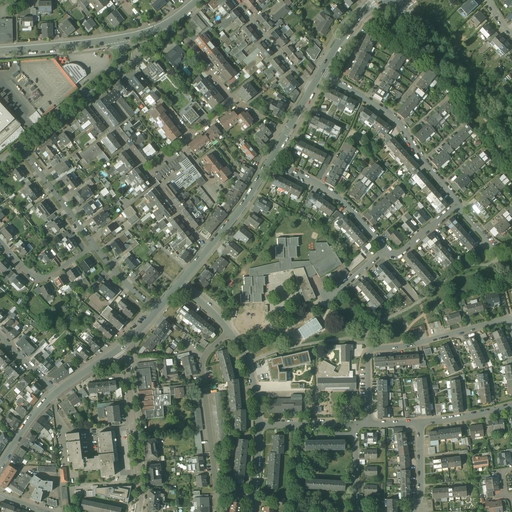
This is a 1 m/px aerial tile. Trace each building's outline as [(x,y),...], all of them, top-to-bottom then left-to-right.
[(108,3),(105,0),(82,0),(80,2),(86,8),(85,6),(90,2),(95,7),(98,12),(99,12),(109,4),(108,3)] [(156,0),(158,1),(152,6),(156,12),(166,4),(164,1),(163,0),(156,0)] [(213,0),(208,4),(213,10),(219,4),(222,7),(228,1),(226,0),(213,0)] [(253,0),(253,1),(252,0),(246,0),(244,2),(249,8),(255,3),(258,0),(253,0)] [(276,0),(279,3),(269,12),(270,13),(267,15),(266,13),(264,15),(268,20),(270,18),(286,5),(281,0),(276,0)] [(470,0),(463,7),(465,9),(463,11),(468,16),(478,5),(474,1),(473,0),(470,0)] [(111,1),(108,3),(109,4),(99,12),(101,15),(108,9),(113,5),(111,1)] [(228,1),(222,7),(225,11),(227,13),(234,8),(231,5),(230,6),(229,4),(230,3),(228,1)] [(51,3),(39,3),(39,12),(51,12),(51,3)] [(258,7),(255,3),(249,8),(255,15),(260,10),(260,9),(258,7)] [(201,11),(204,14),(210,8),(207,5),(201,11)] [(286,5),(270,18),(273,23),(289,9),(286,5)] [(337,7),(335,5),(332,8),(334,10),(333,12),(338,18),(345,12),(339,6),(337,7)] [(235,10),(229,15),(232,17),(235,21),(241,16),(235,10)] [(116,11),(107,18),(110,21),(111,20),(115,26),(122,20),(116,11)] [(333,20),(325,16),(322,12),(317,17),(319,20),(321,19),(323,21),(317,31),(325,36),(327,31),(333,20)] [(480,12),(472,20),(475,23),(476,22),(479,25),(478,26),(480,24),(485,19),(486,19),(480,12)] [(191,19),(203,34),(211,28),(198,13),(191,19)] [(264,15),(263,13),(257,18),(263,24),(268,20),(264,15)] [(246,23),(241,16),(235,21),(224,30),(227,33),(232,29),(234,32),(240,27),(240,28),(246,23)] [(232,17),(221,26),(224,30),(235,21),(232,17)] [(33,18),(22,18),(23,27),(33,27),(33,22),(36,22),(36,18),(33,18)] [(89,18),(81,25),(88,33),(96,27),(93,23),(89,18)] [(12,19),(0,19),(0,36),(13,36),(12,19)] [(203,34),(191,19),(186,24),(198,38),(203,34)] [(75,31),(67,20),(62,24),(64,26),(61,29),(63,32),(67,37),(75,31)] [(274,26),(268,20),(263,24),(268,31),(274,26)] [(491,28),(491,29),(489,27),(488,25),(481,31),(485,36),(486,35),(489,38),(494,32),(491,28)] [(254,32),(248,26),(243,31),(245,33),(248,37),(254,32)] [(50,28),(43,28),(43,29),(43,38),(52,38),(52,28),(50,28)] [(283,35),(282,36),(285,40),(293,33),(290,29),(287,32),(283,35)] [(282,36),(276,30),(271,34),(276,41),(282,36)] [(259,39),(254,32),(248,37),(252,42),(254,44),(259,39)] [(379,38),(368,32),(366,35),(367,36),(375,40),(377,41),(379,38)] [(489,38),(488,39),(490,40),(497,33),(495,32),(494,32),(489,38)] [(245,33),(238,39),(241,43),(248,37),(245,33)] [(490,40),(484,45),(487,48),(489,46),(493,42),(492,42),(499,36),(497,33),(490,40)] [(198,39),(194,34),(190,38),(193,42),(194,41),(198,39)] [(210,42),(203,34),(198,38),(198,39),(194,41),(201,50),(210,42)] [(229,40),(225,35),(220,39),(224,44),(229,40)] [(502,38),(500,35),(499,36),(492,42),(493,42),(499,49),(500,48),(506,42),(502,37),(502,38)] [(285,40),(282,36),(276,41),(282,47),(287,43),(285,40)] [(375,40),(367,36),(363,43),(371,47),(375,40)] [(241,43),(231,52),(238,60),(244,55),(241,51),(252,42),(248,37),(241,43)] [(315,40),(313,37),(308,41),(312,45),(305,51),(310,58),(314,60),(319,51),(320,50),(318,48),(320,47),(319,45),(315,40)] [(217,50),(210,42),(201,50),(204,53),(205,52),(209,57),(217,50)] [(262,42),(256,47),(258,49),(262,53),(267,48),(262,42)] [(301,42),(294,48),(297,51),(298,50),(303,45),(301,42)] [(508,44),(506,42),(500,48),(505,54),(508,51),(509,52),(511,48),(511,47),(509,44),(508,44)] [(371,47),(363,43),(359,51),(362,52),(367,55),(371,47)] [(487,48),(484,45),(479,50),(483,54),(490,47),(489,46),(487,48)] [(179,48),(173,52),(172,52),(170,54),(168,54),(166,56),(165,57),(169,62),(169,64),(170,65),(172,65),(175,68),(176,68),(178,67),(178,65),(185,60),(185,61),(186,55),(178,46),(177,46),(179,48)] [(295,52),(290,46),(284,50),(290,57),(295,52)] [(267,48),(262,53),(265,57),(267,60),(273,55),(267,48)] [(258,49),(246,58),(247,59),(243,62),(247,66),(262,53),(258,49)] [(223,58),(217,50),(209,57),(208,58),(215,66),(223,59),(223,58)] [(295,52),(290,57),(295,63),(296,63),(297,64),(300,63),(298,61),(304,56),(298,50),(297,51),(295,52)] [(412,58),(400,50),(397,54),(405,59),(409,62),(412,58)] [(367,55),(362,52),(359,59),(366,63),(367,63),(368,60),(367,60),(369,56),(367,55)] [(247,66),(243,69),(250,77),(258,70),(255,66),(265,57),(262,53),(247,66)] [(397,54),(393,61),(400,66),(405,59),(397,54)] [(276,58),(270,63),(273,67),(265,73),(267,76),(275,69),(281,65),(276,58)] [(215,66),(214,66),(221,74),(224,72),(230,67),(223,59),(215,66)] [(366,63),(359,59),(355,65),(363,69),(363,70),(365,67),(364,66),(366,63)] [(400,66),(393,61),(388,68),(391,70),(396,73),(400,66)] [(64,66),(62,68),(76,85),(87,76),(86,74),(84,71),(82,69),(80,67),(78,66),(75,65),(72,64),(70,65),(67,65),(64,66)] [(281,65),(275,69),(278,72),(281,76),(286,71),(281,65)] [(363,69),(355,65),(352,72),(359,76),(360,76),(362,73),(361,73),(363,69)] [(169,75),(162,66),(150,77),(157,85),(163,92),(167,89),(169,88),(168,88),(169,87),(163,79),(169,75)] [(236,75),(230,67),(224,72),(226,75),(224,77),(228,82),(236,75)] [(309,67),(305,71),(303,73),(303,72),(303,73),(307,77),(309,77),(311,73),(310,69),(309,67)] [(275,69),(267,76),(270,80),(274,77),(273,76),(278,72),(275,69)] [(396,73),(391,70),(387,76),(394,80),(394,81),(396,78),(395,77),(398,74),(396,73)] [(429,70),(422,80),(428,85),(431,82),(433,80),(436,77),(429,70)] [(359,76),(352,72),(349,78),(357,82),(358,79),(357,79),(359,76)] [(139,73),(129,81),(130,82),(133,86),(141,96),(151,88),(139,73)] [(203,81),(198,75),(191,82),(193,84),(196,82),(198,85),(203,81)] [(290,75),(280,83),(285,88),(294,80),(290,75)] [(394,80),(387,76),(383,82),(390,86),(390,87),(392,84),(392,83),(394,80)] [(198,85),(196,86),(204,96),(213,88),(205,79),(203,81),(198,85)] [(422,80),(421,79),(421,80),(416,86),(418,88),(423,92),(426,89),(429,85),(428,85),(422,80)] [(294,80),(285,88),(289,94),(295,89),(299,86),(294,80)] [(130,93),(120,81),(113,87),(115,90),(118,94),(122,91),(126,96),(130,93)] [(390,86),(383,82),(379,88),(386,93),(388,90),(390,86)] [(250,86),(248,83),(237,92),(246,103),(257,94),(250,86)] [(204,96),(202,97),(208,103),(218,94),(213,88),(204,96)] [(386,93),(379,88),(375,94),(383,99),(385,96),(384,96),(386,93)] [(418,88),(414,94),(420,99),(421,100),(423,97),(422,96),(425,93),(423,92),(418,88)] [(336,93),(328,89),(324,97),(332,101),(336,93)] [(115,90),(104,99),(109,105),(120,96),(118,94),(115,90)] [(342,96),(336,93),(332,101),(335,103),(335,102),(338,104),(342,96)] [(153,94),(146,99),(151,105),(158,99),(153,94)] [(218,94),(208,103),(213,109),(217,106),(224,100),(218,94)] [(391,108),(398,100),(395,98),(398,95),(398,94),(388,105),(391,108)] [(420,99),(414,94),(409,99),(415,105),(416,105),(418,102),(420,99)] [(348,99),(342,96),(338,104),(341,106),(339,109),(343,111),(344,108),(348,99)] [(136,115),(122,97),(117,101),(131,119),(136,115)] [(101,111),(109,105),(104,99),(104,98),(96,104),(101,111)] [(277,106),(272,103),(273,102),(269,99),(267,103),(276,108),(277,106)] [(356,103),(348,99),(344,108),(352,111),(353,109),(356,103)] [(415,105),(409,99),(404,105),(411,110),(411,111),(414,108),(413,107),(415,105)] [(191,108),(196,113),(202,108),(196,102),(190,106),(189,106),(191,108)] [(287,106),(280,102),(277,106),(276,108),(283,112),(287,106)] [(453,108),(447,102),(442,107),(448,113),(448,114),(451,111),(451,110),(453,108)] [(0,134),(15,120),(0,103),(0,134)] [(13,109),(9,104),(4,108),(8,113),(13,109)] [(109,105),(101,111),(115,128),(122,122),(109,105)] [(160,105),(150,114),(156,120),(164,114),(166,112),(160,105)] [(411,110),(404,105),(400,110),(407,116),(409,113),(411,110)] [(89,106),(82,112),(85,115),(89,121),(89,120),(95,116),(96,115),(89,106)] [(217,106),(213,109),(210,112),(212,114),(219,108),(217,106)] [(448,113),(442,107),(437,112),(442,118),(443,119),(445,116),(448,113)] [(191,108),(183,115),(191,125),(199,117),(196,113),(191,108)] [(283,112),(276,108),(274,111),(272,115),(279,119),(283,112)] [(371,114),(365,109),(361,114),(359,117),(362,119),(362,118),(366,120),(371,114)] [(407,116),(400,110),(397,114),(404,119),(407,116)] [(43,118),(37,111),(30,117),(36,124),(43,118)] [(240,120),(237,117),(234,113),(233,113),(232,114),(230,112),(220,121),(222,122),(220,123),(220,125),(226,132),(238,122),(240,120)] [(442,118),(437,112),(431,117),(437,123),(437,124),(440,121),(442,118)] [(240,120),(238,122),(245,131),(252,125),(252,124),(251,123),(253,121),(246,113),(244,115),(243,113),(242,113),(237,117),(240,120)] [(156,120),(154,122),(158,127),(170,117),(169,115),(166,117),(164,114),(156,120)] [(378,119),(371,114),(366,120),(365,121),(372,126),(378,119)] [(89,121),(85,115),(80,119),(84,125),(89,121)] [(321,119),(313,115),(309,123),(317,127),(321,119)] [(95,116),(89,120),(91,123),(94,126),(100,121),(95,116)] [(170,117),(158,127),(162,132),(172,124),(169,121),(172,119),(170,117)] [(437,123),(431,117),(426,122),(428,124),(432,129),(435,126),(434,126),(437,123)] [(327,122),(321,119),(317,127),(320,129),(320,128),(323,130),(327,122)] [(378,119),(372,126),(379,131),(385,124),(378,119)] [(81,126),(81,127),(84,130),(91,124),(91,123),(89,120),(84,125),(81,126)] [(94,126),(93,127),(95,129),(98,133),(99,134),(106,129),(100,121),(94,126)] [(333,125),(327,122),(323,130),(323,131),(326,132),(330,133),(333,125)] [(172,124),(162,132),(167,138),(179,128),(177,126),(175,128),(172,124)] [(390,128),(385,124),(379,131),(381,133),(382,132),(385,135),(390,128)] [(432,129),(428,124),(423,129),(429,135),(432,133),(434,131),(432,129)] [(122,125),(117,130),(121,136),(127,131),(125,128),(122,125)] [(133,127),(127,131),(129,134),(130,133),(131,134),(138,128),(135,125),(133,127)] [(264,125),(259,130),(268,140),(266,138),(271,134),(264,125)] [(330,133),(329,134),(337,137),(341,129),(333,125),(330,133)] [(474,132),(468,125),(463,129),(469,136),(474,132)] [(20,126),(0,144),(0,153),(26,132),(20,126)] [(218,131),(214,126),(210,129),(217,138),(221,136),(221,135),(218,131)] [(179,128),(167,138),(171,143),(174,141),(181,135),(178,132),(180,130),(179,128)] [(423,129),(419,133),(418,133),(414,137),(421,143),(425,140),(425,139),(427,137),(429,135),(430,135),(429,135),(423,129),(423,128),(423,129)] [(210,129),(206,132),(207,133),(205,135),(209,141),(211,143),(217,138),(210,129)] [(469,136),(463,129),(458,134),(464,140),(464,141),(467,138),(466,138),(469,136)] [(268,140),(259,130),(261,132),(256,136),(265,146),(263,144),(268,140)] [(129,134),(127,131),(121,136),(126,141),(132,137),(129,134)] [(72,143),(64,133),(58,138),(60,140),(62,143),(66,148),(72,143)] [(58,138),(55,134),(49,138),(54,144),(57,142),(60,140),(58,138)] [(110,134),(103,139),(106,143),(105,143),(110,151),(111,150),(114,153),(121,148),(110,134)] [(464,140),(458,134),(453,139),(458,145),(459,146),(461,143),(464,140)] [(132,137),(126,141),(130,147),(136,143),(137,142),(135,140),(132,136),(132,137)] [(201,136),(188,146),(190,148),(190,149),(193,154),(209,141),(205,136),(203,138),(201,136)] [(265,146),(256,136),(258,138),(253,142),(255,145),(259,149),(260,150),(265,146)] [(54,144),(49,138),(43,143),(48,149),(51,147),(54,144)] [(389,142),(386,145),(392,151),(398,145),(393,139),(389,142)] [(458,145),(453,139),(447,144),(453,150),(453,151),(456,148),(458,145)] [(169,146),(164,149),(166,152),(176,144),(174,141),(171,143),(171,144),(169,145),(169,146)] [(257,156),(244,141),(238,145),(241,148),(241,149),(251,161),(257,156)] [(306,145),(298,141),(294,149),(302,153),(306,145)] [(48,149),(43,143),(38,147),(42,153),(45,151),(48,149)] [(136,143),(130,147),(135,153),(141,148),(139,146),(136,143)] [(453,150),(447,144),(442,149),(444,151),(448,155),(451,153),(450,152),(453,150)] [(97,145),(81,156),(83,159),(87,164),(98,155),(102,152),(97,145)] [(312,148),(306,145),(302,153),(305,154),(309,155),(312,148)] [(347,145),(342,153),(349,157),(350,158),(353,153),(355,149),(347,145)] [(398,145),(392,151),(398,158),(404,151),(398,145)] [(150,146),(143,151),(141,148),(145,154),(152,149),(150,146)] [(56,154),(51,147),(48,149),(54,156),(56,154)] [(141,148),(135,153),(140,159),(145,154),(141,148)] [(152,149),(145,154),(148,157),(156,151),(153,148),(152,149)] [(318,151),(312,148),(309,155),(308,156),(312,158),(312,157),(315,158),(318,151)] [(54,156),(48,149),(45,151),(51,158),(54,156)] [(326,155),(318,151),(315,158),(314,159),(318,161),(317,164),(321,166),(324,160),(326,155)] [(404,151),(398,158),(403,164),(410,158),(404,151)] [(448,155),(444,151),(439,155),(445,162),(447,159),(448,160),(450,158),(448,155)] [(109,161),(102,152),(98,155),(105,164),(109,161)] [(130,160),(124,152),(118,157),(121,161),(124,164),(130,160)] [(489,158),(484,152),(478,157),(484,163),(484,164),(487,161),(489,158)] [(183,153),(176,159),(179,163),(186,158),(183,153)] [(349,157),(342,153),(339,160),(346,164),(347,164),(349,161),(348,160),(349,157)] [(148,157),(145,154),(140,159),(144,165),(150,160),(148,157)] [(79,160),(75,155),(72,157),(78,165),(80,164),(78,162),(79,160)] [(211,155),(208,157),(207,156),(203,160),(207,165),(203,167),(208,173),(211,170),(216,175),(223,169),(211,155)] [(445,162),(439,155),(434,160),(440,166),(443,164),(445,162)] [(46,166),(56,159),(54,157),(51,159),(52,161),(46,165),(46,166)] [(484,163),(478,157),(473,162),(479,168),(479,169),(482,166),(481,166),(484,163)] [(410,158),(403,164),(409,170),(416,164),(410,158)] [(175,159),(158,173),(159,175),(161,177),(179,163),(175,159)] [(130,160),(124,164),(127,168),(126,168),(130,171),(136,167),(130,160)] [(346,164),(339,160),(335,166),(342,170),(343,170),(345,167),(344,167),(346,164)] [(440,166),(434,160),(431,162),(437,169),(440,166)] [(121,161),(114,167),(114,168),(116,170),(124,164),(121,161)] [(473,162),(468,167),(473,173),(474,174),(476,171),(479,168),(473,162)] [(64,164),(55,171),(59,176),(65,171),(68,169),(68,168),(64,164)] [(124,164),(116,170),(118,172),(119,174),(126,168),(127,168),(124,164)] [(382,170),(375,164),(369,171),(375,176),(376,177),(382,170)] [(416,164),(409,170),(407,172),(410,175),(419,167),(416,164)] [(342,170),(335,166),(332,172),(340,177),(342,173),(341,173),(342,170)] [(113,167),(106,173),(109,176),(114,172),(116,170),(114,168),(113,167)] [(255,170),(249,167),(247,171),(244,175),(250,178),(255,170)] [(473,173),(468,167),(462,172),(464,174),(468,178),(471,176),(470,175),(473,173)] [(19,168),(13,173),(18,181),(25,176),(19,168)] [(137,168),(130,173),(131,174),(135,180),(136,179),(142,175),(137,168)] [(223,169),(216,175),(216,176),(216,175),(223,184),(228,180),(226,178),(229,176),(229,175),(230,174),(225,168),(223,169)] [(197,171),(190,177),(195,182),(201,177),(197,171)] [(375,176),(369,171),(364,177),(371,182),(371,183),(374,180),(373,179),(375,176)] [(340,177),(332,172),(327,180),(335,184),(340,177)] [(182,173),(169,184),(174,189),(176,192),(186,185),(188,188),(191,185),(187,179),(182,173)] [(419,173),(411,179),(414,182),(415,182),(416,183),(423,177),(419,173)] [(131,174),(129,176),(128,176),(127,177),(126,177),(128,179),(126,181),(129,185),(134,181),(135,180),(131,174)] [(464,174),(459,178),(465,185),(468,183),(470,181),(468,178),(464,174)] [(69,175),(62,180),(66,186),(73,180),(71,178),(69,175)] [(125,175),(119,179),(122,183),(126,181),(128,179),(126,177),(127,177),(125,175)] [(142,175),(136,179),(140,185),(146,180),(142,175)] [(242,179),(240,182),(246,186),(250,178),(244,175),(242,179)] [(510,181),(504,175),(499,180),(504,186),(505,187),(508,185),(507,184),(510,181)] [(283,180),(276,177),(270,188),(274,190),(276,186),(279,188),(279,187),(283,180)] [(371,182),(364,177),(360,182),(366,187),(367,188),(369,185),(369,184),(371,182)] [(429,184),(423,177),(416,183),(422,190),(429,184)] [(108,188),(111,185),(105,178),(102,180),(108,188)] [(465,185),(459,178),(455,183),(460,189),(463,187),(465,185)] [(90,179),(81,187),(83,189),(87,186),(87,187),(93,183),(90,179)] [(136,183),(131,187),(134,190),(140,185),(136,179),(135,180),(134,181),(136,183)] [(73,180),(66,186),(71,191),(78,186),(76,184),(73,180)] [(146,180),(140,185),(144,189),(144,190),(148,187),(150,185),(146,180)] [(289,183),(283,180),(279,187),(282,189),(285,191),(289,183)] [(327,180),(325,183),(333,188),(336,184),(327,180)] [(499,180),(493,185),(499,191),(500,192),(502,190),(502,189),(504,186),(499,180)] [(240,182),(239,181),(234,189),(235,189),(236,190),(242,193),(246,186),(240,182)] [(366,187),(360,182),(355,188),(362,194),(365,191),(364,190),(366,187)] [(296,186),(289,183),(285,191),(288,192),(288,193),(292,194),(296,186)] [(460,189),(455,183),(452,185),(458,191),(460,189)] [(168,194),(174,189),(169,184),(163,188),(168,194)] [(429,184),(422,190),(428,196),(435,190),(429,184)] [(32,185),(25,190),(29,196),(36,190),(32,185)] [(140,185),(134,190),(138,194),(142,191),(144,189),(140,185)] [(493,185),(488,190),(493,196),(494,197),(497,194),(496,194),(499,191),(493,185)] [(83,189),(74,196),(80,204),(85,200),(87,201),(94,196),(87,187),(87,186),(83,189)] [(302,190),(296,186),(292,194),(295,196),(298,198),(299,196),(302,190)] [(214,204),(200,187),(196,190),(210,208),(214,204)] [(404,193),(398,187),(391,193),(396,199),(397,200),(404,193)] [(105,188),(100,192),(103,197),(109,193),(105,188)] [(362,194),(355,188),(349,195),(356,201),(362,194)] [(176,192),(174,189),(168,194),(172,200),(178,195),(176,192)] [(36,190),(29,196),(33,202),(41,196),(36,190)] [(159,196),(154,190),(148,195),(150,198),(153,201),(159,196)] [(242,193),(236,190),(233,194),(231,197),(238,201),(242,193)] [(435,190),(428,196),(433,203),(434,202),(440,197),(435,190)] [(493,196),(488,190),(483,195),(485,197),(489,201),(491,199),(491,198),(493,196)] [(133,191),(124,197),(129,204),(138,197),(133,191)] [(188,192),(180,198),(183,201),(190,195),(188,192)] [(396,199),(391,193),(386,198),(391,204),(392,205),(395,202),(394,201),(396,199)] [(310,200),(307,204),(310,206),(312,204),(314,205),(314,204),(319,198),(314,194),(313,195),(310,200)] [(178,195),(172,200),(177,206),(183,201),(180,198),(178,195)] [(159,196),(153,201),(155,204),(158,207),(164,202),(159,196)] [(194,197),(185,204),(187,207),(196,200),(194,197)] [(238,201),(231,197),(228,201),(226,204),(232,208),(238,201)] [(440,197),(434,202),(436,205),(438,208),(445,202),(440,197)] [(489,201),(485,197),(480,201),(486,208),(488,205),(488,206),(491,204),(489,201)] [(147,201),(144,204),(146,206),(153,201),(150,198),(147,201)] [(271,205),(260,198),(258,201),(255,206),(260,209),(263,211),(265,207),(268,209),(271,205)] [(319,198),(314,204),(317,206),(317,207),(319,209),(320,208),(324,202),(319,198)] [(391,204),(386,198),(380,203),(387,210),(389,207),(389,206),(391,204)] [(196,200),(187,207),(190,210),(199,202),(198,199),(196,200)] [(397,200),(396,199),(394,201),(395,202),(392,205),(395,208),(400,204),(397,200)] [(99,209),(93,200),(83,208),(89,216),(99,209)] [(183,201),(177,206),(181,211),(187,207),(185,204),(183,201)] [(486,208),(480,201),(475,205),(475,206),(478,209),(481,212),(483,210),(484,210),(486,208)] [(53,213),(45,202),(37,207),(37,208),(38,207),(43,214),(42,216),(44,219),(53,213)] [(164,202),(158,207),(160,210),(162,212),(168,207),(164,202)] [(330,205),(324,202),(320,208),(322,210),(322,211),(324,213),(325,212),(330,205)] [(445,202),(438,208),(441,212),(448,206),(445,202)] [(387,210),(380,203),(375,208),(381,214),(384,217),(389,212),(387,210)] [(232,208),(226,204),(222,208),(221,210),(226,215),(232,208)] [(395,208),(392,205),(391,204),(389,206),(389,207),(387,210),(389,212),(392,215),(397,210),(397,211),(395,208)] [(330,205),(325,212),(328,214),(327,215),(330,216),(335,209),(330,205)] [(131,206),(123,212),(125,215),(133,209),(131,206)] [(168,207),(162,212),(164,215),(167,219),(174,214),(168,207)] [(187,207),(181,211),(186,217),(192,213),(190,210),(187,207)] [(375,208),(369,214),(368,214),(374,221),(375,221),(381,214),(375,208)] [(202,209),(194,216),(196,218),(204,212),(202,209)] [(219,212),(215,217),(221,222),(226,215),(221,210),(219,212)] [(428,219),(420,210),(414,216),(422,225),(428,219)] [(134,211),(127,217),(129,220),(135,215),(136,214),(134,211)] [(204,212),(196,218),(199,221),(203,218),(204,219),(206,217),(205,216),(206,215),(204,212)] [(511,219),(511,216),(508,212),(502,217),(504,219),(508,224),(511,221),(511,219)] [(192,213),(186,217),(191,223),(196,218),(194,216),(192,213)] [(54,214),(47,219),(49,222),(56,217),(54,214)] [(101,215),(100,214),(93,220),(98,226),(99,225),(105,221),(104,220),(101,215)] [(262,221),(252,214),(249,216),(246,220),(250,223),(253,226),(256,223),(259,225),(262,221)] [(374,221),(368,214),(365,217),(368,220),(370,223),(373,226),(377,223),(375,221),(374,221)] [(129,220),(127,221),(131,225),(139,219),(135,215),(129,220)] [(176,217),(169,222),(172,226),(171,227),(168,229),(170,232),(173,231),(175,229),(181,224),(176,217)] [(345,217),(339,222),(337,221),(334,223),(334,225),(335,226),(337,226),(337,225),(341,229),(343,227),(349,222),(345,217)] [(196,218),(191,223),(195,229),(201,224),(199,221),(196,218)] [(452,218),(445,224),(448,227),(455,221),(452,218)] [(64,227),(58,219),(52,223),(50,225),(53,229),(54,227),(57,231),(57,232),(64,227)] [(508,224),(504,219),(499,223),(505,230),(508,227),(508,228),(510,226),(508,224)] [(211,220),(203,229),(200,234),(202,235),(201,235),(206,239),(210,234),(210,235),(218,225),(211,220)] [(416,230),(408,221),(402,226),(406,232),(410,235),(416,230)] [(448,227),(448,228),(448,227),(450,229),(453,232),(453,233),(460,227),(460,226),(460,227),(455,221),(448,227)] [(349,222),(343,227),(345,229),(345,230),(347,232),(353,226),(349,222)] [(505,230),(499,223),(495,228),(499,233),(500,234),(503,232),(505,230)] [(113,224),(102,233),(105,238),(117,228),(113,224)] [(181,224),(175,229),(177,231),(179,235),(186,230),(181,224)] [(156,225),(150,230),(153,233),(159,229),(159,228),(156,225)] [(353,226),(347,232),(349,234),(349,235),(351,237),(352,236),(358,231),(353,226)] [(8,227),(2,233),(5,236),(9,240),(8,239),(11,237),(12,238),(15,235),(8,227)] [(460,227),(453,233),(459,239),(466,233),(460,227)] [(251,236),(242,228),(239,231),(239,230),(235,235),(239,238),(243,241),(245,238),(248,240),(251,236)] [(499,233),(495,228),(490,232),(495,237),(499,233)] [(186,230),(179,235),(182,239),(184,241),(190,236),(186,230)] [(393,234),(389,230),(385,234),(391,241),(392,240),(392,239),(394,237),(393,235),(393,234)] [(358,231),(352,236),(354,239),(353,239),(355,242),(356,241),(362,236),(358,231)] [(404,240),(396,232),(393,234),(393,235),(394,237),(392,239),(392,240),(398,246),(404,240)] [(466,233),(459,239),(464,245),(471,239),(466,233)] [(124,234),(111,245),(113,248),(116,246),(114,243),(119,240),(121,243),(128,239),(124,234)] [(431,234),(422,241),(425,244),(426,243),(433,237),(431,234)] [(190,236),(184,241),(185,242),(189,247),(195,241),(190,236)] [(362,236),(356,241),(358,244),(357,244),(360,247),(366,242),(367,241),(362,236)] [(433,237),(426,243),(428,245),(429,245),(432,248),(438,242),(433,237)] [(77,245),(72,238),(65,243),(67,246),(71,250),(72,249),(75,247),(77,245)] [(290,238),(290,239),(285,239),(285,238),(277,239),(277,247),(275,247),(275,259),(291,258),(297,258),(297,247),(299,247),(299,238),(290,238)] [(471,239),(464,245),(466,248),(467,247),(470,250),(476,245),(471,239)] [(119,240),(114,243),(116,246),(113,248),(119,256),(120,255),(126,250),(123,246),(121,243),(119,240)] [(136,241),(130,245),(130,246),(133,249),(139,245),(136,241)] [(184,241),(177,246),(180,249),(185,245),(184,244),(185,242),(184,241)] [(240,250),(231,242),(229,245),(228,245),(225,249),(229,252),(232,255),(235,252),(237,254),(240,250)] [(432,248),(431,248),(434,251),(437,255),(444,249),(438,242),(432,248)] [(315,243),(316,251),(309,251),(309,261),(310,261),(332,250),(333,250),(332,249),(331,250),(329,248),(331,247),(331,246),(329,247),(327,243),(315,243)] [(26,247),(23,244),(18,249),(24,255),(29,251),(30,252),(32,250),(28,245),(26,247)] [(130,246),(126,250),(120,255),(122,258),(129,253),(133,249),(130,246)] [(154,247),(147,254),(150,256),(156,250),(154,247)] [(437,255),(434,258),(437,255),(439,258),(443,261),(450,255),(449,255),(444,249),(437,255)] [(332,250),(310,261),(317,273),(319,277),(341,264),(335,253),(334,253),(332,250)] [(47,251),(40,256),(43,259),(44,258),(47,262),(52,258),(47,251)] [(192,257),(186,251),(184,254),(180,258),(182,260),(181,261),(184,263),(185,262),(187,263),(192,257)] [(410,252),(403,258),(405,262),(412,256),(410,252)] [(122,258),(125,261),(131,256),(131,255),(129,253),(122,258)] [(360,255),(346,267),(350,272),(364,259),(360,255)] [(450,255),(443,261),(445,264),(445,263),(448,266),(447,267),(455,261),(454,261),(450,255)] [(131,256),(125,261),(128,264),(129,264),(130,265),(128,266),(132,271),(138,265),(134,262),(135,261),(131,256)] [(412,256),(405,262),(407,264),(408,263),(411,266),(417,261),(412,256)] [(223,260),(220,258),(212,267),(216,270),(219,268),(222,270),(227,263),(223,259),(223,260)] [(279,263),(249,270),(249,278),(263,277),(263,275),(284,272),(293,270),(303,268),(307,278),(309,277),(309,276),(314,274),(315,275),(317,273),(310,261),(291,262),(291,258),(279,259),(279,263)] [(87,259),(80,264),(86,272),(93,267),(87,259)] [(3,260),(1,263),(0,262),(0,268),(3,272),(4,273),(10,267),(3,260)] [(411,266),(410,267),(416,273),(423,267),(417,261),(411,266)] [(377,268),(375,270),(379,275),(386,269),(381,265),(377,268)] [(158,273),(151,266),(147,269),(150,272),(156,278),(160,274),(158,273)] [(423,267),(416,273),(419,276),(416,279),(419,282),(422,280),(428,274),(423,267)] [(74,268),(67,273),(72,281),(73,281),(74,282),(76,280),(76,279),(81,276),(78,271),(76,272),(74,268)] [(307,278),(303,268),(293,270),(306,302),(309,301),(309,302),(311,301),(311,300),(315,298),(311,288),(307,278)] [(150,272),(147,269),(145,272),(147,274),(143,279),(149,285),(156,278),(150,272)] [(386,269),(379,275),(384,280),(390,274),(386,269)] [(206,271),(205,270),(197,279),(201,282),(201,283),(203,280),(206,282),(207,282),(212,275),(208,271),(208,272),(206,271)] [(9,279),(8,280),(12,284),(13,283),(13,282),(19,277),(17,275),(17,276),(14,274),(9,279)] [(390,274),(384,280),(388,284),(394,279),(390,274)] [(428,274),(422,280),(424,282),(427,285),(426,285),(426,286),(430,283),(432,285),(435,282),(433,279),(434,279),(433,279),(428,274)] [(68,284),(62,276),(55,280),(60,288),(68,284)] [(24,282),(19,277),(13,282),(13,283),(20,289),(26,283),(24,281),(24,282)] [(249,278),(244,278),(244,286),(242,286),(242,294),(240,294),(240,303),(248,303),(254,302),(254,303),(262,303),(262,294),(264,294),(263,286),(265,286),(265,277),(263,277),(249,278)] [(394,279),(388,284),(392,289),(399,284),(394,279)] [(206,282),(203,280),(201,283),(201,282),(199,284),(204,288),(208,283),(207,282),(206,282)] [(361,283),(358,286),(362,291),(368,285),(364,280),(361,283)] [(105,283),(103,281),(100,284),(97,288),(100,290),(100,289),(105,283)] [(112,286),(107,282),(105,283),(100,289),(100,290),(106,294),(112,286)] [(392,289),(390,291),(393,294),(401,287),(399,284),(392,289)] [(40,289),(42,293),(44,297),(45,297),(51,293),(53,292),(50,287),(48,288),(47,285),(40,289)] [(368,285),(362,291),(366,295),(372,290),(368,285)] [(112,286),(106,294),(111,298),(112,299),(116,293),(118,291),(112,286)] [(39,287),(33,290),(38,295),(42,293),(40,289),(39,287)] [(372,290),(366,295),(370,300),(376,295),(372,290)] [(116,293),(112,299),(111,298),(110,300),(113,302),(118,295),(116,293)] [(497,294),(486,296),(488,305),(494,304),(494,307),(500,305),(499,302),(500,302),(499,297),(498,297),(498,294),(497,294)] [(376,295),(370,300),(375,305),(381,300),(376,295)] [(133,308),(122,299),(119,302),(119,303),(126,308),(123,312),(130,318),(135,312),(132,310),(133,308)] [(375,305),(374,306),(377,309),(383,303),(381,300),(375,305)] [(477,304),(465,307),(466,311),(468,311),(469,315),(474,314),(474,313),(480,311),(480,312),(483,311),(481,303),(477,303),(477,304)] [(190,310),(184,305),(178,312),(185,317),(190,310)] [(127,322),(108,306),(100,315),(108,322),(109,321),(120,331),(127,322)] [(196,315),(190,310),(185,317),(188,319),(188,320),(190,322),(191,321),(196,315)] [(459,313),(446,317),(449,325),(453,324),(453,323),(461,321),(459,313)] [(196,315),(191,321),(194,324),(196,326),(197,326),(202,319),(196,315)] [(105,321),(99,316),(96,320),(102,324),(105,321)] [(316,318),(298,329),(304,340),(322,329),(316,318)] [(207,324),(202,319),(197,326),(200,328),(199,329),(202,331),(207,324)] [(16,321),(13,324),(9,328),(12,331),(17,326),(19,324),(16,321)] [(171,327),(164,321),(158,328),(165,334),(171,327)] [(44,328),(34,322),(31,325),(39,333),(44,328)] [(6,324),(0,330),(7,336),(12,331),(9,328),(6,325),(6,324)] [(103,324),(101,326),(99,325),(96,328),(101,333),(107,327),(103,324)] [(215,330),(207,324),(202,331),(209,337),(215,330)] [(115,333),(107,327),(101,333),(109,339),(115,333)] [(165,334),(158,328),(154,334),(160,339),(162,336),(163,336),(165,334)] [(501,330),(489,335),(491,339),(495,337),(496,340),(504,337),(501,330)] [(12,331),(7,336),(11,341),(17,335),(14,333),(12,331)] [(160,339),(154,334),(149,339),(156,345),(160,339)] [(89,336),(84,341),(88,345),(93,339),(89,336)] [(496,340),(497,343),(492,345),(494,349),(498,347),(506,343),(504,337),(496,340)] [(22,338),(15,345),(22,351),(29,344),(25,341),(24,340),(22,338)] [(93,339),(88,345),(92,347),(95,351),(97,351),(102,345),(94,338),(93,339)] [(473,338),(465,341),(467,344),(469,348),(476,344),(473,338)] [(149,339),(143,347),(150,352),(156,345),(149,339)] [(204,339),(200,344),(205,348),(209,343),(204,339)] [(506,343),(498,347),(500,350),(497,351),(498,354),(501,353),(509,350),(506,343)] [(32,347),(29,344),(22,351),(28,357),(35,350),(33,348),(32,347)] [(469,348),(468,348),(470,351),(472,354),(479,351),(476,344),(469,348)] [(324,361),(318,371),(320,372),(319,374),(318,374),(318,390),(356,390),(356,377),(353,377),(353,371),(349,371),(349,363),(350,363),(349,351),(353,351),(353,345),(345,345),(341,345),(341,362),(341,367),(338,374),(333,371),(336,368),(324,361)] [(447,345),(439,349),(440,352),(441,352),(442,355),(450,351),(447,345)] [(169,347),(165,352),(169,355),(173,351),(169,347)] [(91,354),(84,348),(78,354),(78,355),(81,357),(85,360),(91,354)] [(430,348),(424,350),(425,356),(432,355),(430,348)] [(227,350),(217,353),(220,363),(229,360),(227,350)] [(511,356),(509,350),(501,353),(502,357),(503,356),(505,360),(511,356)] [(282,357),(271,360),(271,362),(267,363),(271,381),(279,381),(279,382),(286,381),(286,373),(279,373),(278,366),(283,365),(283,367),(306,362),(305,360),(310,359),(308,351),(282,357)] [(442,355),(443,358),(444,358),(445,361),(453,358),(450,351),(442,355)] [(472,354),(471,354),(473,357),(475,360),(482,357),(479,351),(472,354)] [(189,353),(177,355),(178,360),(183,359),(185,367),(195,365),(193,356),(190,357),(189,353)] [(37,354),(31,361),(38,367),(43,362),(44,361),(42,359),(37,354)] [(72,357),(69,354),(68,356),(70,358),(65,363),(66,365),(68,364),(76,358),(74,356),(72,357)] [(4,355),(0,359),(0,367),(2,366),(4,368),(11,361),(4,355)] [(67,355),(60,361),(63,364),(65,363),(70,358),(68,356),(67,355)] [(386,357),(378,358),(379,367),(387,366),(387,365),(386,357)] [(475,360),(474,361),(476,364),(477,363),(478,367),(485,364),(482,357),(475,360)] [(445,361),(445,362),(446,365),(447,365),(448,368),(456,364),(453,358),(445,361)] [(169,360),(161,361),(162,370),(170,369),(169,365),(171,365),(171,360),(169,360)] [(229,360),(220,363),(225,383),(228,382),(235,380),(229,360)] [(46,364),(43,362),(38,367),(44,374),(50,368),(46,364)] [(13,363),(5,371),(10,376),(11,374),(17,368),(15,366),(16,366),(15,365),(15,364),(14,363),(13,363),(13,364),(13,363)] [(66,365),(59,370),(65,378),(69,375),(67,371),(70,369),(71,368),(68,364),(66,365)] [(448,368),(449,371),(450,371),(451,375),(459,371),(456,364),(448,368)] [(185,367),(184,367),(186,376),(197,374),(195,365),(185,367)] [(17,368),(11,374),(13,376),(7,382),(10,385),(22,373),(17,368)] [(137,370),(136,370),(138,391),(152,389),(150,369),(150,368),(137,370)] [(155,370),(155,368),(154,369),(150,369),(152,389),(153,396),(159,396),(159,388),(157,388),(155,370)] [(170,369),(162,370),(163,379),(171,378),(170,373),(170,369)] [(59,370),(48,377),(54,383),(57,383),(65,378),(59,370)] [(487,374),(478,375),(478,379),(479,379),(479,382),(488,381),(487,374)] [(26,377),(20,383),(25,387),(31,382),(26,377)] [(25,387),(24,389),(28,392),(31,389),(30,388),(36,382),(33,379),(31,382),(25,387)] [(235,380),(228,382),(229,391),(239,390),(238,380),(235,380)] [(459,380),(450,381),(450,385),(451,385),(451,388),(460,387),(459,380)] [(479,382),(479,386),(480,386),(480,389),(489,388),(488,381),(479,382)] [(42,389),(36,382),(30,388),(31,389),(37,395),(42,389)] [(20,383),(16,387),(21,392),(24,389),(25,387),(20,383)] [(426,383),(417,384),(417,388),(418,388),(419,391),(427,390),(426,383)] [(96,384),(88,385),(90,394),(97,393),(96,384)] [(194,384),(174,386),(174,391),(170,391),(170,392),(170,396),(175,396),(175,399),(185,398),(184,393),(195,392),(194,384)] [(451,388),(451,392),(452,392),(452,395),(461,394),(460,387),(451,388)] [(480,389),(480,390),(480,393),(481,393),(481,396),(490,395),(489,388),(480,389)] [(83,389),(78,392),(83,399),(88,395),(83,389)] [(152,389),(138,391),(141,411),(150,410),(155,410),(153,396),(152,389)] [(239,390),(229,391),(231,412),(235,411),(241,410),(239,390)] [(419,391),(418,391),(418,395),(419,395),(420,398),(428,397),(427,390),(419,391)] [(159,396),(153,396),(155,410),(150,410),(151,419),(164,417),(162,406),(170,405),(170,406),(171,406),(170,396),(170,392),(163,393),(164,395),(159,396)] [(220,392),(214,393),(221,446),(227,445),(220,392)] [(75,394),(68,399),(73,406),(80,401),(75,394)] [(452,395),(452,396),(452,398),(451,398),(452,403),(453,403),(462,402),(461,394),(452,395)] [(37,399),(32,395),(29,398),(27,401),(32,406),(37,399)] [(291,401),(281,401),(281,400),(277,400),(270,400),(268,407),(270,414),(277,413),(285,413),(285,414),(290,414),(291,418),(295,417),(296,414),(301,414),(302,410),(300,406),(302,406),(302,403),(301,400),(302,398),(301,395),(291,395),(290,398),(291,401)] [(481,396),(480,397),(481,400),(482,400),(482,404),(491,403),(490,395),(481,396)] [(420,398),(419,398),(419,402),(419,406),(420,406),(429,404),(428,397),(420,398)] [(198,398),(192,399),(193,412),(194,412),(197,431),(199,431),(202,431),(199,409),(198,398)] [(73,406),(68,399),(62,403),(66,408),(63,410),(67,415),(75,409),(73,406)] [(32,406),(27,401),(26,402),(24,405),(22,407),(27,412),(32,406)] [(462,402),(453,403),(453,405),(449,406),(450,410),(453,410),(462,409),(463,409),(462,402)] [(429,404),(420,406),(420,409),(421,409),(422,413),(430,412),(429,404)] [(22,407),(20,406),(15,412),(18,415),(22,419),(27,412),(22,407)] [(118,406),(107,407),(108,417),(109,423),(114,422),(120,422),(118,406)] [(107,407),(97,409),(99,418),(108,417),(107,407)] [(51,416),(54,412),(49,408),(46,413),(51,416)] [(63,410),(63,409),(58,412),(69,429),(74,425),(67,415),(63,410)] [(241,410),(235,411),(235,431),(245,431),(245,411),(241,410)] [(50,417),(45,413),(42,417),(47,421),(50,417)] [(14,417),(8,414),(5,421),(10,424),(14,417)] [(16,419),(14,417),(10,424),(9,425),(15,430),(20,421),(16,419)] [(47,421),(42,417),(37,423),(43,428),(45,425),(48,422),(47,421)] [(498,421),(496,421),(488,422),(489,426),(490,432),(504,430),(503,421),(498,421)] [(37,423),(32,429),(38,434),(40,432),(43,428),(37,423)] [(482,426),(470,427),(471,438),(476,437),(476,436),(483,435),(482,426)] [(115,431),(98,433),(101,457),(99,458),(100,469),(101,477),(115,475),(113,462),(118,461),(115,431)] [(197,431),(194,432),(196,451),(202,450),(199,431),(197,431)] [(437,431),(429,432),(429,438),(430,441),(434,441),(434,440),(438,439),(437,431)] [(36,436),(30,432),(26,438),(32,442),(35,438),(36,436)] [(10,439),(3,433),(0,438),(0,441),(6,445),(10,439)] [(79,433),(66,434),(69,462),(72,462),(73,469),(84,468),(84,471),(100,469),(99,459),(82,461),(79,433)] [(405,433),(396,435),(397,438),(398,441),(406,440),(405,433)] [(376,434),(364,434),(364,441),(367,441),(367,442),(376,442),(376,434)] [(273,453),(279,454),(283,454),(283,437),(274,436),(273,453)] [(32,442),(26,438),(22,445),(28,449),(30,446),(32,442)] [(155,440),(144,441),(146,451),(156,449),(155,440)] [(237,440),(236,454),(246,455),(247,441),(237,440)] [(325,442),(325,451),(345,450),(345,441),(325,442)] [(38,446),(32,442),(30,446),(32,447),(40,452),(42,449),(38,446)] [(325,451),(325,442),(305,442),(306,451),(325,451)] [(399,448),(398,448),(399,452),(400,455),(408,454),(407,447),(399,448)] [(26,452),(20,448),(15,454),(22,458),(24,455),(26,452)] [(156,449),(146,451),(147,460),(157,459),(156,449)] [(376,451),(364,451),(365,458),(367,458),(367,459),(376,459),(376,451)] [(510,452),(499,454),(500,466),(511,465),(510,452)] [(279,454),(273,453),(269,453),(268,471),(278,472),(279,454)] [(491,453),(482,454),(482,457),(487,456),(488,464),(492,463),(491,453)] [(22,458),(15,454),(11,461),(18,465),(22,458)] [(246,455),(236,454),(234,469),(244,470),(246,455)] [(400,455),(399,456),(400,459),(401,462),(400,463),(409,462),(409,461),(408,454),(400,455)] [(202,456),(191,458),(192,465),(204,463),(204,461),(203,461),(202,456)] [(482,457),(472,458),(474,468),(482,467),(482,466),(488,465),(488,464),(487,456),(482,457)] [(440,460),(432,461),(433,470),(438,469),(441,468),(440,460)] [(202,464),(187,465),(187,470),(196,469),(196,472),(203,471),(203,467),(202,467),(202,464)] [(160,465),(147,466),(148,475),(159,474),(159,471),(160,471),(160,465)] [(8,466),(0,478),(0,485),(5,489),(7,486),(11,481),(11,480),(11,481),(12,479),(17,471),(8,466)] [(377,468),(365,468),(365,475),(368,475),(368,476),(377,476),(377,468)] [(244,470),(234,469),(233,483),(243,484),(244,470)] [(277,490),(278,472),(268,471),(267,489),(277,490)] [(25,473),(22,479),(19,477),(17,479),(21,481),(18,486),(25,490),(29,483),(29,484),(33,479),(25,473)] [(159,474),(148,475),(149,486),(162,485),(161,476),(160,476),(159,474)] [(29,484),(37,489),(36,491),(35,490),(31,499),(40,502),(43,492),(42,492),(42,491),(52,491),(53,482),(43,482),(34,476),(33,479),(29,484)] [(205,476),(196,477),(197,481),(198,481),(199,487),(206,487),(205,476)] [(490,479),(485,479),(485,480),(486,486),(498,484),(497,481),(498,481),(497,478),(490,479)] [(14,483),(11,481),(7,486),(21,496),(25,490),(18,486),(21,481),(17,479),(14,483)] [(325,490),(325,481),(306,480),(306,489),(325,490)] [(325,481),(325,490),(344,491),(345,482),(325,481)] [(498,484),(486,486),(487,492),(492,491),(499,490),(499,487),(498,487),(498,484)] [(117,488),(114,488),(95,489),(95,494),(124,500),(123,503),(128,504),(131,486),(117,487),(117,488)] [(377,486),(365,486),(364,493),(367,493),(367,494),(376,494),(376,495),(377,486)] [(67,487),(61,488),(63,511),(69,510),(67,487)] [(440,489),(432,489),(432,499),(437,498),(437,497),(441,497),(440,489)] [(160,493),(150,492),(149,501),(159,502),(159,498),(160,494),(160,493)] [(203,498),(198,498),(194,498),(194,503),(196,503),(196,506),(208,506),(207,501),(208,501),(208,498),(203,498)] [(53,500),(51,500),(51,499),(47,499),(48,505),(50,505),(51,506),(53,506),(54,507),(57,507),(57,509),(60,508),(60,502),(56,502),(56,501),(53,501),(53,500)] [(120,511),(121,509),(82,500),(81,509),(87,510),(94,511),(120,511)] [(159,502),(149,501),(148,511),(158,511),(158,509),(159,505),(159,502)] [(492,502),(489,503),(488,501),(485,502),(485,507),(488,506),(489,511),(495,511),(494,503),(492,503),(492,502)] [(229,511),(239,511),(241,504),(231,502),(229,511)]
